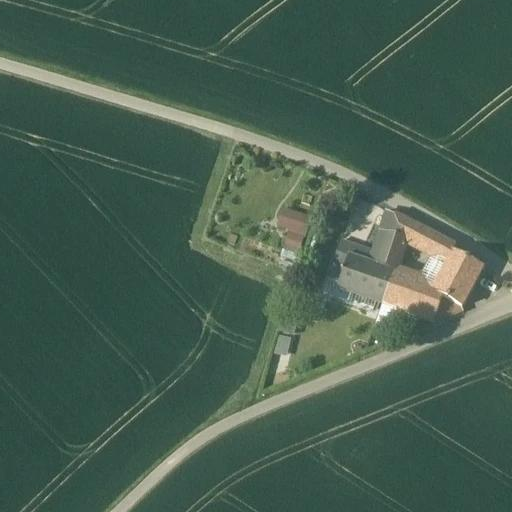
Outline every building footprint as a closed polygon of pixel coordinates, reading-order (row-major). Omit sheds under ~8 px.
[(300,242),(308,221),(284,212),(279,228),(288,231),(286,237),(300,242)] [(373,258),(369,267),(394,276),(404,244),(409,227),(387,215),(373,258)] [(404,244),(447,266),(453,255),(455,250),(409,227),(404,244)] [(349,260),(369,267),(373,258),(353,251),(349,260)] [(442,300),(462,310),(482,271),(453,255),(447,266),(435,291),(444,294),(442,300)] [(383,307),(394,276),(369,267),(349,260),(340,285),(338,291),(351,296),(383,307)] [(435,291),(394,276),(383,307),(433,325),(442,300),(444,294),(435,291)] [(324,296),(348,305),(351,296),(338,291),(340,285),(330,282),(324,296)]
